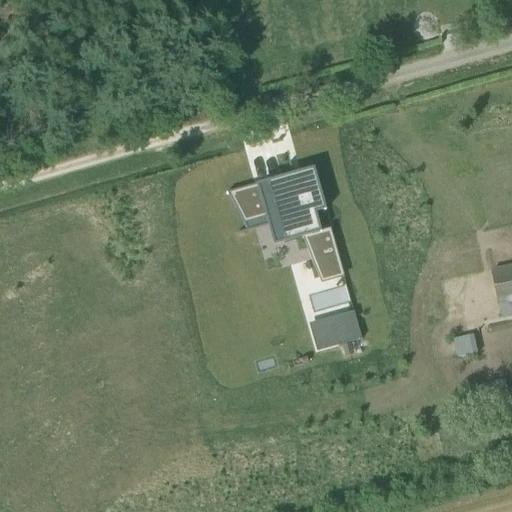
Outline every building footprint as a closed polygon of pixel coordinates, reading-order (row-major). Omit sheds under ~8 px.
[(227,193),(225,194),(226,196),(227,196),(242,225),(275,216),(277,223),(277,224),(282,241),(283,244),(284,243),(300,239),(301,240),(301,239),(304,239),(310,255),(320,279),(339,273),(340,277),(342,277),(328,230),(321,232),(318,233),(316,224),(313,213),(319,212),(323,211),(314,177),(312,177),(312,178),(294,183),(292,176),(291,176),(229,193),(228,194),(227,194),(227,193)] [(511,267),(491,272),(499,306),(500,306),(502,319),(511,316),(511,267)] [(356,328),(336,334),(342,356),(363,350),(356,328)] [(455,340),(458,357),(476,353),(473,336),(455,340)] [(505,383),(485,388),(466,393),(472,416),(511,406),(505,383)]
